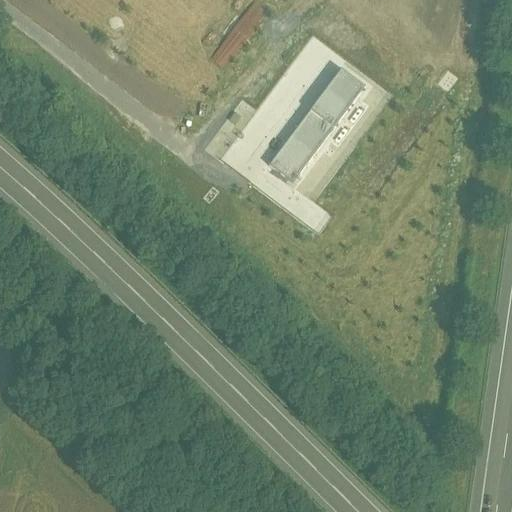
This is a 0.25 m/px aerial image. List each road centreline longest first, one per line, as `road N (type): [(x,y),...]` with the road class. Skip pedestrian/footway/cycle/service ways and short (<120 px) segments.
road 1 (secondary): [(0,171),(353,511)]
road 2 (motorway): [(511,320),(484,511)]
